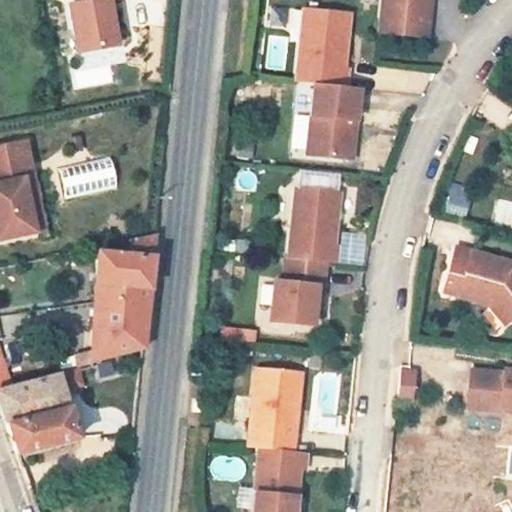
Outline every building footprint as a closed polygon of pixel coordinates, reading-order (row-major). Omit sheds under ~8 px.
[(77,0),(78,2),(65,5),(75,55),(118,47),(109,3),(124,0),(77,0)] [(387,0),(383,34),(412,37),(415,0),(387,0)] [(415,0),(412,37),(435,39),(438,0),(415,0)] [(309,13),(300,77),(318,80),(350,85),(352,71),(345,70),(353,19),(309,13)] [(318,80),(313,151),(351,153),(353,119),(359,119),(361,87),(350,85),(318,80)] [(353,119),(351,153),(357,154),(359,119),(353,119)] [(30,136),(0,143),(0,232),(0,234),(50,223),(30,136)] [(302,187),(292,255),(331,259),(336,260),(345,192),(302,187)] [(455,191),(450,208),(468,213),(473,195),(455,191)] [(64,362),(88,357),(148,344),(160,225),(133,231),(132,242),(101,242),(98,344),(62,352),(64,362)] [(511,308),(511,262),(508,261),(509,258),(460,244),(447,288),(463,293),(465,288),(504,298),(511,308)] [(288,285),(275,283),(269,323),(310,330),(314,295),(326,296),(331,259),(292,255),(288,285)] [(465,288),(463,293),(492,301),(509,321),(511,318),(511,308),(504,298),(465,288)] [(0,376),(13,374),(0,335),(0,376)] [(92,377),(88,357),(64,362),(13,374),(0,376),(0,391),(19,448),(88,432),(75,381),(92,377)] [(476,362),(472,400),(505,403),(505,400),(511,401),(511,362),(508,362),(507,365),(476,362)] [(257,370),(248,441),(261,442),(295,446),(304,376),(257,370)] [(201,399),(192,399),(192,413),(201,413),(201,399)] [(295,446),(261,442),(251,511),(293,511),(299,468),(309,470),(312,449),(295,446)]
